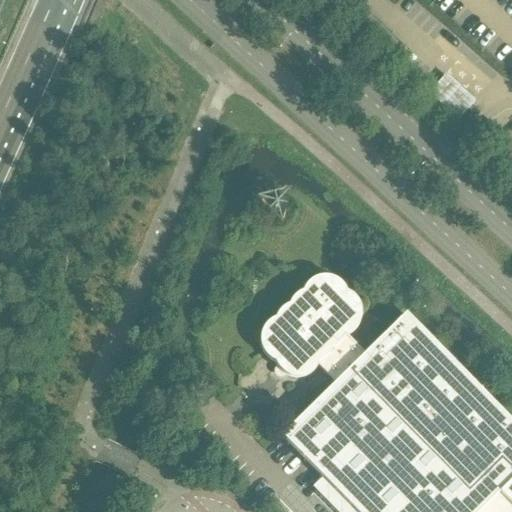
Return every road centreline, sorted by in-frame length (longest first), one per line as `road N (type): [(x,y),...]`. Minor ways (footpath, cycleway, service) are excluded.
road 1 (secondary): [(185,0),(511,297)]
road 2 (secondary): [(511,230),(261,0)]
road 3 (primary): [(0,135),(60,0)]
